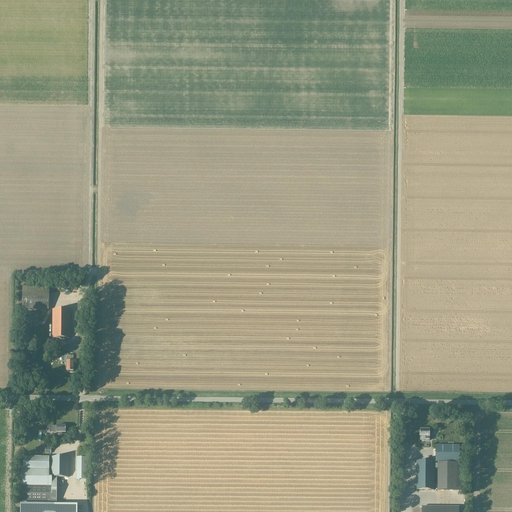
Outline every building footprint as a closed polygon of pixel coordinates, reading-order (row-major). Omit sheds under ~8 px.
[(49,310),(49,287),(22,287),(22,310),(49,310)] [(70,338),(70,310),(52,310),(52,338),(70,338)] [(37,333),(38,313),(27,313),(27,333),(37,333)] [(61,432),(65,433),(65,426),(56,426),(53,426),(53,431),(56,431),(56,432),(57,432),(57,434),(58,435),(60,435),(61,435),(61,432)] [(429,430),(420,430),(420,436),(424,436),(424,441),(429,441),(429,439),(432,439),(432,436),(431,436),(431,435),(432,435),(432,430),(429,430)] [(459,446),(435,445),(435,462),(459,463),(459,446)] [(22,487),(22,502),(48,502),(52,502),(56,502),(57,477),(68,477),(68,457),(51,457),(51,463),(49,463),(49,458),(24,457),(24,470),(22,470),(22,487)] [(87,480),(87,458),(76,457),(76,479),(87,480)] [(433,490),(433,461),(416,461),(416,490),(433,490)] [(456,464),(434,464),(434,468),(437,468),(437,490),(456,490),(456,464)] [(56,511),(56,505),(56,502),(52,502),(48,502),(48,505),(20,505),(20,511),(56,511)]
